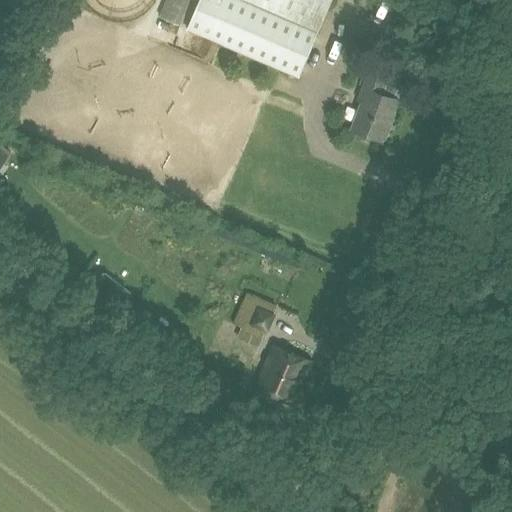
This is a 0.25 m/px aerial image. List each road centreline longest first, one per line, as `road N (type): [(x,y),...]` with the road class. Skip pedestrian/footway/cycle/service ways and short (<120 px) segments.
road 1 (unclassified): [(333,511),(511,34)]
road 2 (track): [(333,511),(213,435),(0,271)]
